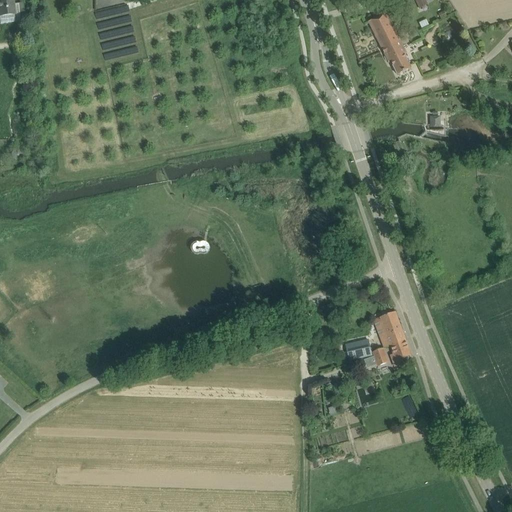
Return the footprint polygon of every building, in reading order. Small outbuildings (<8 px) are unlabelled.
[(0,0),(0,16),(15,15),(13,0),(0,0)] [(425,0),(415,0),(420,9),(428,5),(425,0)] [(444,12),(438,15),(441,20),(447,17),(444,12)] [(411,69),(404,55),(407,54),(387,13),(369,22),(389,63),(391,61),(398,76),(411,69)] [(333,317),(343,319),(345,310),(335,307),(333,317)] [(391,346),(406,340),(396,313),(381,319),(380,318),(376,320),(375,325),(380,339),(387,337),(391,346)] [(347,345),(351,360),(372,355),(369,340),(347,345)] [(406,340),(391,346),(394,354),(391,355),(395,367),(404,364),(402,359),(411,355),(406,340)] [(389,363),(384,349),(373,353),(378,367),(389,363)] [(350,405),(348,397),(339,400),(341,407),(350,405)]
